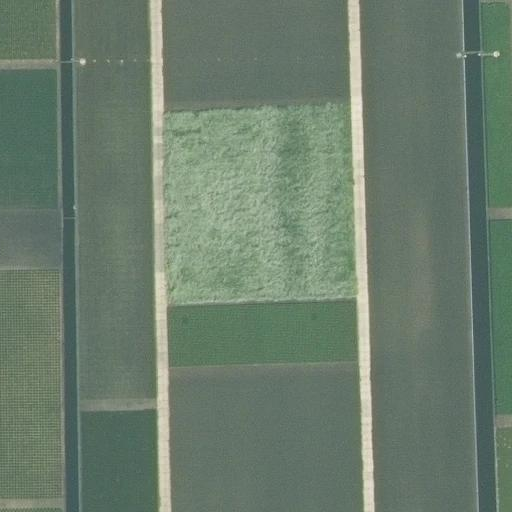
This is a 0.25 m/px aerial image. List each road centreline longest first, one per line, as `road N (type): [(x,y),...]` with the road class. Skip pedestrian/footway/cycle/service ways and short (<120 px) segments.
road 1 (track): [(352,0),(368,511)]
road 2 (track): [(163,511),(154,0)]
